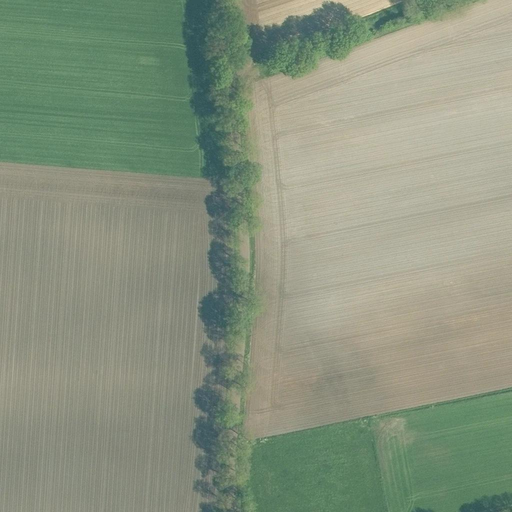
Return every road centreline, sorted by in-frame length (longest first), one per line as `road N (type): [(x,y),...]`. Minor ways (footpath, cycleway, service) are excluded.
road 1 (tertiary): [(219,0),(241,198),(235,511)]
road 2 (track): [(227,76),(433,0)]
